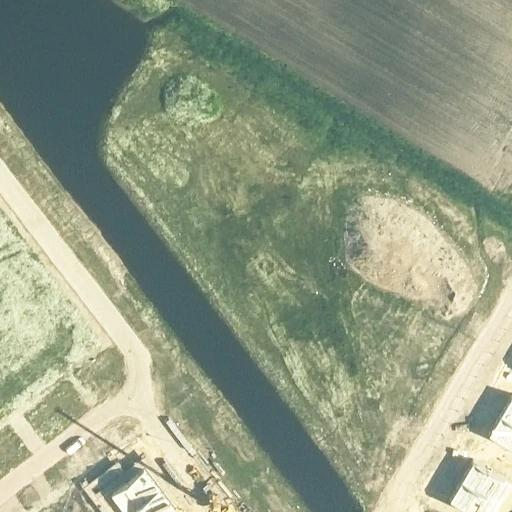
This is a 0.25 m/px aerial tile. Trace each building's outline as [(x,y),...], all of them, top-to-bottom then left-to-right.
[(4,238),(0,241),(0,291),(7,286),(0,277),(0,274),(20,259),(4,238)] [(15,297),(0,309),(0,319),(4,325),(11,319),(27,339),(61,313),(60,311),(61,310),(49,293),(47,294),(46,293),(24,309),(15,297)] [(61,313),(27,339),(42,359),(34,365),(43,377),(64,361),(56,350),(77,334),(75,332),(77,331),(64,314),(62,315),(61,313)] [(511,393),(499,414),(511,421),(511,393)] [(511,421),(499,414),(487,434),(511,448),(511,421)] [(472,459),(460,479),(501,503),(511,485),(511,482),(494,471),(476,461),(472,459)] [(124,511),(126,511),(160,487),(144,466),(122,482),(115,472),(94,488),(102,499),(110,493),(124,511)] [(460,479),(448,500),(469,511),(496,511),(501,503),(460,479)] [(160,487),(126,511),(169,511),(175,508),(160,487)]
